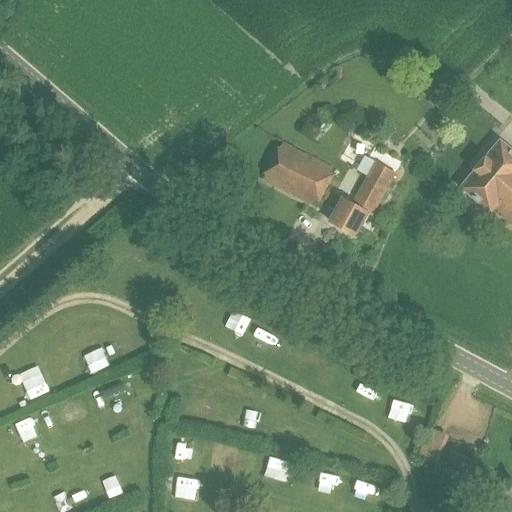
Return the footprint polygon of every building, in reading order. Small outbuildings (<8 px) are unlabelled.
[(494,209),(511,223),(511,150),(501,141),(462,188),(492,213),(494,209)] [(263,182),(313,207),(335,168),(285,142),(263,182)] [(332,224),(354,237),(366,216),(372,219),(397,173),(375,162),(375,161),(365,156),(357,171),(367,175),(351,204),(346,201),(332,224)] [(145,250),(140,259),(167,273),(171,264),(145,250)] [(102,265),(124,280),(132,268),(110,253),(102,265)] [(88,361),(94,376),(114,368),(109,353),(88,361)] [(34,402),(54,394),(49,381),(29,389),(34,402)] [(109,391),(112,401),(131,395),(128,385),(109,391)] [(75,402),(60,405),(65,427),(81,423),(75,402)] [(205,408),(202,428),(222,430),(224,411),(205,408)] [(13,424),(21,446),(40,439),(32,417),(13,424)] [(0,433),(0,457),(10,453),(1,433),(0,433)] [(278,461),(272,484),(295,490),(301,467),(278,461)] [(206,496),(207,482),(185,481),(184,495),(206,496)] [(389,508),(388,485),(370,486),(371,508),(389,508)] [(115,501),(129,496),(125,486),(111,491),(115,501)] [(85,511),(79,492),(60,498),(64,511),(85,511)]
